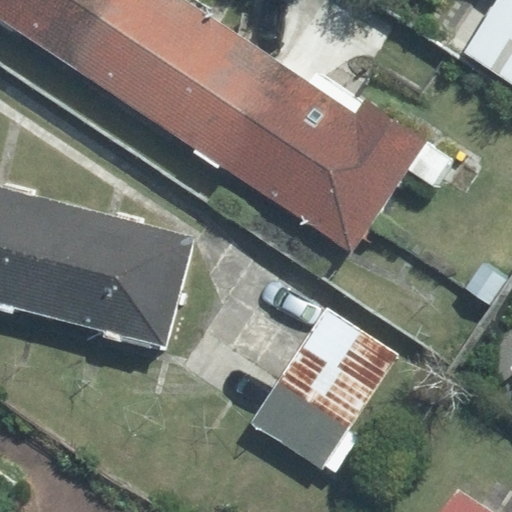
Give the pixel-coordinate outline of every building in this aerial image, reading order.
[(16,0),(10,10),(129,89),(189,0),(16,0)] [(224,0),(189,0),(129,89),(249,169),(320,63),(224,0)] [(511,4),(483,48),(511,67),(511,4)] [(320,63),(249,169),(368,248),(439,143),(320,63)] [(0,293),(61,309),(88,208),(0,185),(0,293)] [(198,236),(88,208),(61,309),(171,337),(198,236)] [(421,354),(348,304),(271,415),(344,465),(421,354)] [(511,511),(511,505),(473,480),(451,511),(511,511)]
